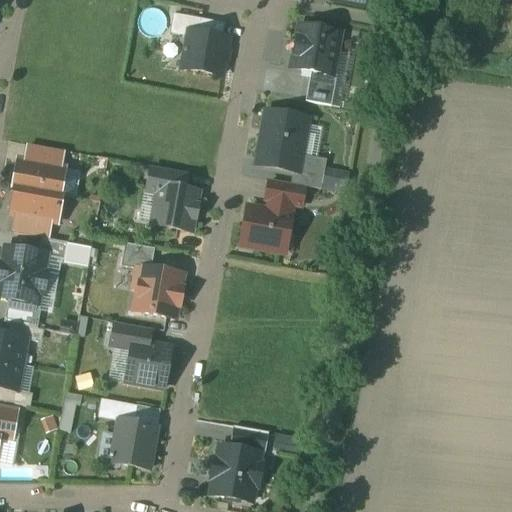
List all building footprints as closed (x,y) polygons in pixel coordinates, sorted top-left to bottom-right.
[(366,0),(331,0),(331,3),(365,10),(366,0)] [(201,22),(175,17),(172,37),(188,40),(189,34),(198,36),(201,22)] [(225,26),(201,22),(198,36),(222,40),(225,26)] [(340,35),(299,28),(293,58),(298,59),(302,65),(301,73),(310,75),(332,79),(332,78),(340,35)] [(198,36),(189,34),(188,40),(186,53),(184,52),(184,55),(185,55),(182,72),(221,79),(227,41),(222,40),(198,36)] [(332,79),(310,75),(305,104),(331,109),(336,78),(332,78),(332,79)] [(308,121),(265,113),(256,160),(294,167),(300,168),(301,158),(308,121)] [(62,153),(28,147),(25,165),(59,171),(62,153)] [(326,163),(301,158),(300,168),(294,167),(290,187),(302,189),(321,192),(326,163)] [(25,165),(17,163),(13,190),(61,199),(61,198),(59,197),(64,172),(59,171),(25,165)] [(186,176),(151,170),(147,193),(158,195),(159,189),(183,193),(186,176)] [(346,183),(330,180),(328,194),(344,197),(346,183)] [(290,187),(271,183),(270,185),(268,185),(265,204),(269,204),(292,208),(300,210),(304,191),(302,191),(302,189),(290,187)] [(183,193),(159,189),(158,195),(152,228),(190,235),(193,221),(194,222),(196,209),(195,209),(197,196),(183,193)] [(61,199),(13,190),(12,191),(14,191),(10,216),(16,217),(50,224),(56,225),(57,223),(55,222),(57,214),(58,213),(61,199)] [(269,204),(267,214),(247,211),(241,248),(284,256),(291,219),(290,219),(292,208),(269,204)] [(50,224),(16,217),(12,235),(41,241),(46,242),(50,224)] [(46,242),(41,241),(38,256),(46,258),(45,259),(64,262),(67,245),(46,242)] [(34,254),(19,251),(19,253),(5,250),(2,267),(0,266),(0,278),(44,287),(46,275),(43,274),(45,259),(46,258),(38,256),(34,256),(34,254)] [(182,278),(137,270),(133,292),(138,292),(134,314),(174,321),(176,308),(178,309),(181,291),(179,291),(182,278)] [(44,287),(0,278),(0,300),(8,302),(37,307),(39,296),(42,297),(44,287)] [(37,307),(8,302),(3,325),(37,331),(40,313),(36,313),(37,307)] [(150,332),(114,326),(110,348),(131,352),(132,345),(147,348),(150,332)] [(0,337),(0,364),(21,368),(25,342),(0,337)] [(147,348),(132,345),(131,352),(125,385),(163,391),(170,352),(147,348)] [(21,368),(0,364),(0,390),(16,394),(21,368)] [(56,433),(67,435),(74,403),(63,400),(56,433)] [(116,405),(102,403),(99,420),(113,423),(116,405)] [(136,409),(116,405),(113,423),(118,424),(133,426),(136,409)] [(17,413),(0,410),(0,429),(0,430),(0,432),(0,440),(12,442),(17,413)] [(133,426),(118,424),(115,439),(110,465),(110,466),(149,473),(156,431),(133,426)] [(268,436),(233,429),(230,445),(261,451),(265,451),(268,436)] [(115,439),(103,437),(99,463),(110,465),(115,439)] [(302,442),(275,437),(273,449),(300,454),(302,442)] [(212,471),(259,479),(261,468),(258,467),(261,451),(230,445),(229,451),(219,449),(217,463),(214,462),(212,471)] [(259,479),(212,471),(210,481),(213,482),(210,498),(225,501),(224,503),(239,505),(239,503),(251,506),(254,489),(257,489),(259,479)]
